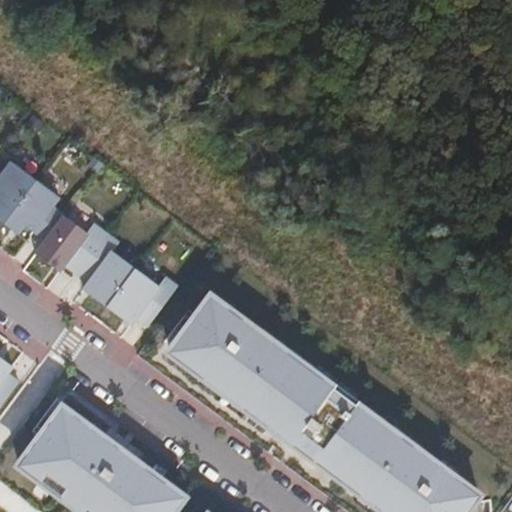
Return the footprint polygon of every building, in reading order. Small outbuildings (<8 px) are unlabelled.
[(0,226),(35,180),(16,166),(25,154),(8,141),(0,152),(0,226)] [(28,237),(41,247),(71,207),(79,195),(63,182),(54,194),(35,180),(0,226),(0,228),(22,245),(28,237)] [(64,264),(76,273),(115,221),(99,209),(90,221),(71,207),(41,247),(35,255),(58,272),(64,264)] [(83,291),(106,308),(142,260),(119,243),(128,231),(115,221),(76,273),(89,283),(83,291)] [(142,260),(106,308),(137,331),(143,323),(155,332),(194,280),(177,267),(168,279),(142,260)] [(204,294),(157,356),(367,511),(466,511),(478,497),(204,294)] [(0,353),(0,418),(25,385),(9,372),(15,364),(0,353)] [(174,511),(184,499),(54,405),(4,471),(61,511),(174,511)]
